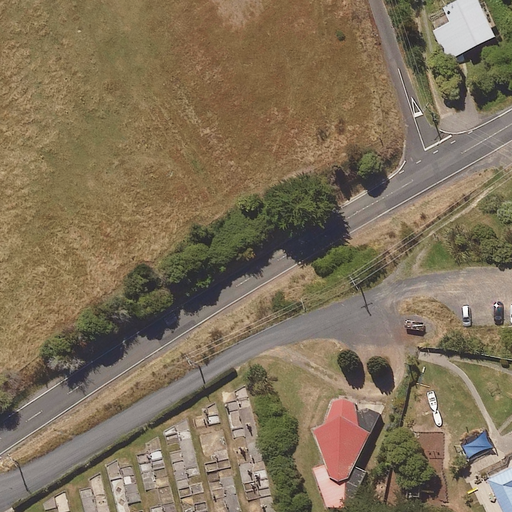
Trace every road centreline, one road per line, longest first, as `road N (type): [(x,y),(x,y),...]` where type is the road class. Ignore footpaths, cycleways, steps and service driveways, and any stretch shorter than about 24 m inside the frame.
road 1 (secondary): [(436,166),(0,440)]
road 2 (residential): [(436,166),(379,0)]
